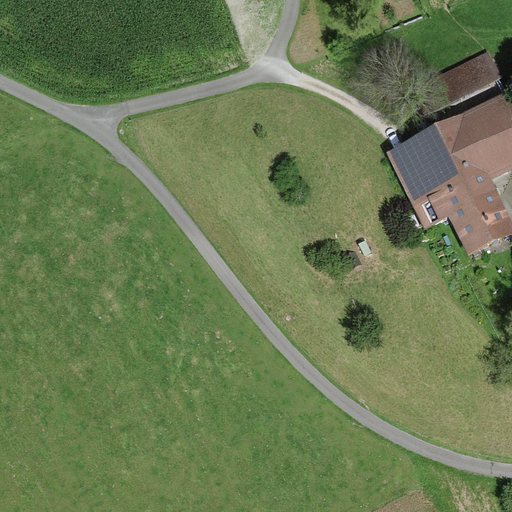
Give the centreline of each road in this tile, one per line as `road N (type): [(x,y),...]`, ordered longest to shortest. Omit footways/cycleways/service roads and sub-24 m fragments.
road 1 (unclassified): [(0,80),(99,134),(322,377),(398,426),(511,464)]
road 2 (track): [(511,130),(393,133),(342,96),(272,68),(0,141)]
